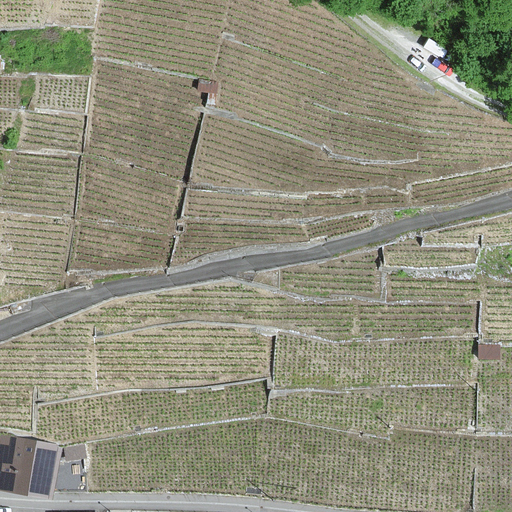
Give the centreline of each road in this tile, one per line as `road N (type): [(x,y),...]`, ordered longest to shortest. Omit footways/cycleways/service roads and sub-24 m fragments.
road 1 (residential): [(295,511),(0,497)]
road 2 (track): [(511,110),(438,80),(336,0)]
